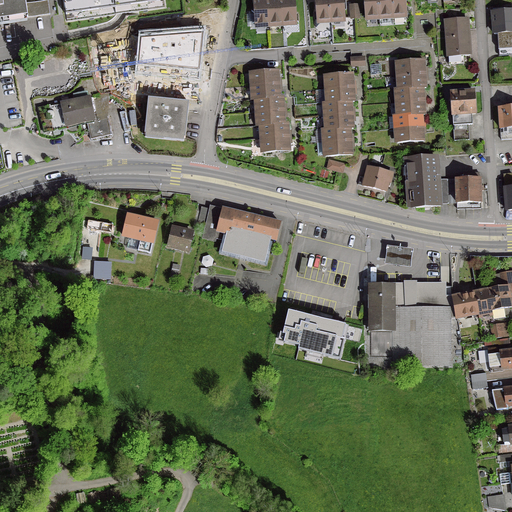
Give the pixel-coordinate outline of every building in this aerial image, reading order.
[(24,0),(0,0),(0,21),(41,16),(39,1),(25,3),(24,0)] [(47,0),(39,1),(41,16),(49,15),(47,0)] [(166,0),(62,0),(65,17),(166,3),(166,0)] [(254,15),(255,25),(268,24),(266,0),(252,0),(253,8),(250,11),(254,15)] [(279,0),(266,0),(268,24),(281,23),(279,0)] [(293,0),(279,0),(281,23),(295,22),(293,0)] [(330,20),(328,0),(314,0),(316,21),(330,20)] [(341,0),(328,0),(330,20),(343,19),(341,0)] [(378,17),(377,0),(363,0),(365,18),(378,17)] [(390,0),(377,0),(378,17),(392,16),(390,0)] [(403,0),(390,0),(392,16),(405,15),(403,0)] [(358,18),(357,5),(349,6),(350,19),(357,18),(358,18)] [(493,35),(496,34),(497,48),(511,47),(511,10),(491,12),(493,35)] [(460,56),(469,56),(466,19),(444,21),(448,63),(460,62),(460,56)] [(207,25),(139,30),(135,75),(198,79),(207,25)] [(398,76),(424,75),(423,61),(397,63),(398,76)] [(278,85),(277,72),(251,73),(251,87),(278,85)] [(352,88),(351,75),(325,77),(326,90),(352,88)] [(425,88),(424,75),(398,76),(399,89),(396,89),(396,90),(425,88)] [(282,97),(279,98),(278,85),(251,87),(252,100),(282,98),(282,97)] [(324,104),(353,102),(352,88),(326,90),(327,103),(324,103),(324,104)] [(425,88),(396,90),(397,103),(423,101),(422,89),(425,88)] [(471,125),(470,114),(474,114),(473,92),(464,93),(463,90),(457,90),(457,93),(450,94),(453,141),(468,140),(467,125),(471,125)] [(90,94),(60,101),(65,126),(96,120),(90,94)] [(256,113),(283,111),(282,98),(252,100),(252,101),(255,101),(256,113)] [(187,103),(147,99),(144,134),(184,138),(187,103)] [(394,116),(424,114),(423,101),(397,103),(397,116),(394,116)] [(353,102),(324,104),(325,117),(351,115),(350,102),(353,102)] [(505,109),(498,109),(501,140),(511,139),(511,107),(511,106),(510,106),(510,104),(505,104),(505,109)] [(286,124),(283,124),(283,111),(256,113),(257,126),(287,124),(286,124)] [(424,115),(424,114),(394,116),(395,130),(422,128),(421,115),(424,115)] [(323,130),(352,128),(351,115),(325,117),(326,129),(323,130)] [(96,120),(87,122),(91,138),(112,134),(108,117),(96,120)] [(287,137),(287,124),(257,126),(257,127),(260,127),(261,139),(287,137)] [(352,129),(352,128),(323,130),(324,143),(350,142),(349,129),(352,129)] [(423,141),(422,133),(422,128),(395,130),(396,143),(423,141)] [(262,153),(288,151),(287,137),(261,139),(262,153)] [(325,157),(351,155),(350,142),(324,143),(325,157)] [(439,206),(439,204),(448,204),(446,180),(436,181),(437,184),(436,184),(434,158),(403,160),(405,187),(408,187),(409,209),(439,206)] [(326,169),(341,173),(343,165),(328,162),(326,169)] [(367,168),(362,187),(384,192),(387,182),(390,183),(391,178),(388,178),(389,173),(367,168)] [(478,180),(478,173),(463,173),(464,180),(446,180),(448,204),(456,204),(457,209),(479,209),(479,191),(482,191),(482,187),(479,188),(478,180)] [(504,189),(506,210),(511,209),(511,181),(511,175),(503,175),(504,189)] [(209,206),(208,209),(204,224),(201,238),(214,242),(215,239),(223,241),(220,253),(264,263),(270,239),(275,241),(279,223),(209,206)] [(204,224),(208,209),(201,207),(197,222),(204,224)] [(149,253),(156,223),(127,217),(122,236),(140,240),(137,250),(149,253)] [(110,233),(112,225),(87,221),(85,229),(110,233)] [(168,247),(186,251),(190,233),(172,228),(168,247)] [(83,248),(82,258),(90,259),(91,249),(83,248)] [(93,277),(106,278),(107,263),(94,263),(93,277)] [(369,331),(370,331),(370,357),(392,356),(392,367),(449,367),(450,319),(457,319),(453,296),(450,296),(450,286),(444,286),(443,286),(414,287),(414,286),(414,287),(405,287),(405,286),(404,286),(404,287),(392,287),(392,286),(391,286),(391,287),(381,287),(381,286),(380,286),(380,287),(369,287),(369,286),(369,306),(369,312),(369,331)] [(507,287),(474,293),(478,314),(479,319),(479,318),(492,316),(491,311),(510,307),(507,287)] [(474,293),(453,296),(457,319),(478,314),(474,293)] [(491,334),(492,339),(507,337),(505,324),(496,325),(497,333),(491,334)] [(501,369),(511,368),(511,350),(495,353),(495,348),(487,349),(489,373),(502,371),(501,369)] [(485,374),(470,375),(471,383),(486,381),(485,374)] [(471,383),(472,390),(487,388),(486,381),(471,383)] [(506,406),(511,405),(511,388),(503,389),(503,390),(496,391),(497,398),(494,399),(496,410),(506,409),(506,406)] [(511,446),(511,444),(511,426),(507,427),(508,430),(501,431),(503,442),(509,441),(509,444),(497,445),(498,453),(511,451),(511,446)] [(511,461),(511,454),(498,456),(499,463),(511,461)] [(510,484),(511,483),(511,466),(511,467),(511,473),(498,475),(500,485),(510,484)] [(503,504),(502,495),(487,497),(488,506),(503,504)]
